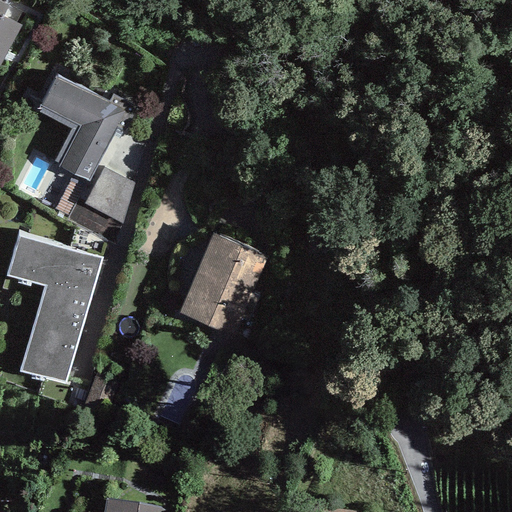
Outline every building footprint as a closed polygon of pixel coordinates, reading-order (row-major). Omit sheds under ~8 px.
[(0,8),(0,60),(21,20),(0,8)] [(119,105),(57,72),(39,107),(72,124),(53,160),(82,175),(119,105)] [(103,172),(91,212),(126,223),(138,182),(103,172)] [(266,251),(212,228),(179,307),(233,330),(240,314),(247,317),(258,291),(251,288),(266,251)] [(102,254),(19,230),(7,270),(45,281),(20,367),(66,380),(102,254)] [(164,511),(107,501),(104,511),(164,511)]
